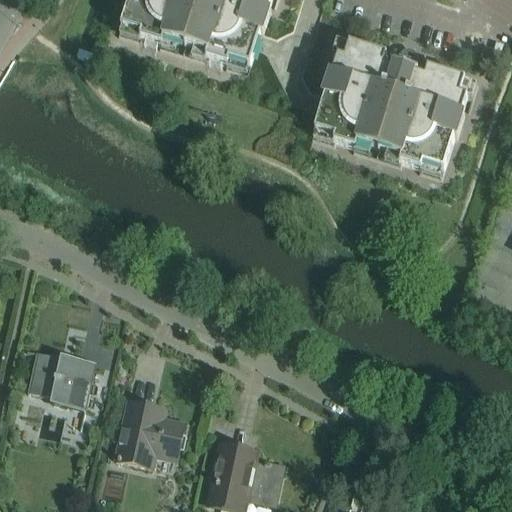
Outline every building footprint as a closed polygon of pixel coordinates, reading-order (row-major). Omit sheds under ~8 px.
[(130,0),(121,30),(118,39),(140,46),(140,43),(160,49),(159,52),(207,67),(208,64),(228,70),(227,73),(248,80),(251,71),(256,55),(257,51),(261,38),(263,39),(263,38),(271,14),(269,14),(273,0),(130,0)] [(315,134),(312,143),(333,149),(334,146),(354,152),(353,156),(401,171),(401,167),(421,174),(420,177),(441,183),(444,174),(454,142),(457,143),(464,118),(462,117),(467,101),(467,100),(460,98),(465,84),(465,83),(428,72),(425,80),(418,78),(418,76),(414,75),(396,69),(392,68),(391,69),(384,67),(387,59),(349,47),(349,48),(345,62),(338,60),(333,77),(330,76),(323,100),(323,101),(325,101),(322,109),(320,118),(315,134)] [(70,365),(61,364),(62,362),(27,355),(27,356),(36,358),(28,397),(54,403),(53,407),(86,414),(95,370),(93,369),(93,371),(79,368),(79,366),(70,364),(70,365)] [(178,462),(181,448),(185,428),(163,423),(165,417),(152,415),(153,412),(128,406),(115,465),(152,473),(156,457),(178,462)] [(252,469),(242,466),(244,453),(221,448),(214,478),(219,479),(213,505),(238,511),(240,503),(259,507),(260,503),(276,507),(284,472),(253,465),(252,469)]
